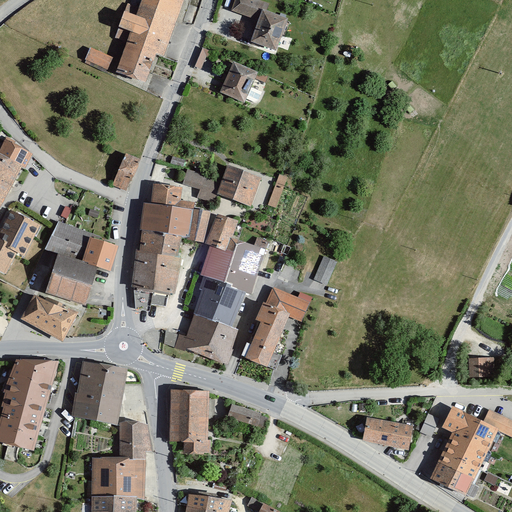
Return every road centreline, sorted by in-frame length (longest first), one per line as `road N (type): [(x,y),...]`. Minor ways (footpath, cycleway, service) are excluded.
road 1 (residential): [(123,318),(170,323),(221,214),(252,219),(274,184)]
road 2 (secondary): [(263,397),(461,511)]
road 3 (tertiary): [(211,0),(136,204)]
road 4 (residential): [(446,389),(263,397)]
road 5 (residential): [(446,389),(458,337),(511,228)]
road 6 (tertiary): [(152,364),(166,511)]
